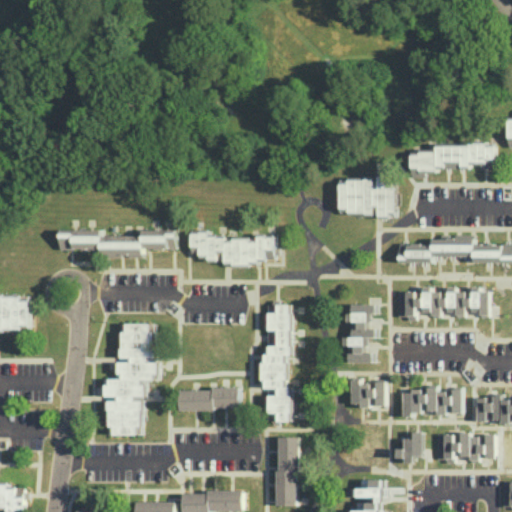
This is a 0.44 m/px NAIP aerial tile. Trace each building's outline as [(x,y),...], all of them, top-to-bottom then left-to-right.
[(498,168),(498,145),(489,145),(489,141),(440,142),(440,151),(415,151),(415,170),(474,169),(474,163),(484,163),(484,168),(498,168)] [(344,212),(369,212),(369,215),(378,215),(378,205),(382,205),(382,216),(399,215),(399,174),(380,175),(380,176),(343,177),(344,212)] [(63,229),(63,248),(105,247),(105,255),(147,255),(147,247),(180,247),(180,228),(145,228),(145,234),(105,234),(105,229),(63,229)] [(279,233),(261,232),(261,236),(233,235),(233,232),(196,230),(195,256),(211,256),(210,262),(254,264),(255,260),(278,261),(279,233)] [(511,260),(511,242),(478,243),(478,235),(436,235),(436,242),(403,242),(403,261),(437,261),(437,255),(478,255),(478,261),(511,260)] [(402,290),(402,317),(419,318),(419,306),(423,306),(438,315),(441,316),(447,306),(460,314),(469,314),(469,306),(475,306),(475,308),(485,314),(492,314),(492,293),(475,282),(475,296),(468,296),(468,290),(459,290),(459,285),(451,285),(451,296),(444,296),(444,290),(436,290),(436,286),(427,286),(426,296),(420,296),(420,290),(402,290)] [(0,328),(33,328),(32,293),(0,293),(0,328)] [(379,303),(355,302),(355,311),(350,311),(350,320),(358,321),(355,326),(355,336),(348,336),(347,344),(359,345),(358,352),(352,352),(352,360),(376,361),(376,352),(367,352),(373,338),(373,336),(378,336),(379,329),(371,326),(379,307),(379,303)] [(265,386),(281,387),(281,394),(269,394),(269,411),(281,412),(281,420),(296,420),(297,386),(292,386),(292,362),(296,362),(297,303),(270,303),(270,352),(265,352),(265,386)] [(148,433),(146,379),(160,378),(158,322),(123,323),(124,358),(121,358),(122,379),(105,380),(106,397),(111,397),(112,434),(148,433)] [(389,404),(389,380),(379,380),(379,384),(365,384),(365,376),(355,376),(355,402),(365,402),(365,406),(373,406),(373,396),(379,396),(379,404),(389,404)] [(407,390),(407,413),(425,413),(425,401),(432,401),(432,412),(450,411),(449,404),(456,404),(456,411),(465,411),(465,387),(456,387),(456,391),(441,391),(441,383),(431,384),(431,390),(407,390)] [(183,408),(243,407),(243,387),(183,387),(183,408)] [(480,397),(480,420),(490,420),(490,411),(496,411),(496,418),(505,418),(505,423),(511,422),(511,398),(505,398),(505,392),(496,392),(496,398),(480,397)] [(426,430),(417,430),(417,438),(408,438),(408,447),(401,447),(401,459),(417,459),(417,455),(426,455),(426,430)] [(440,458),(448,458),(448,461),(457,461),(457,453),(473,453),(473,459),(482,459),(482,455),(497,455),(497,433),(488,433),(488,442),(482,442),(482,435),(474,435),(474,431),(464,431),(464,440),(458,440),(458,433),(440,433),(440,458)] [(301,435),(280,436),(281,504),(302,504),(301,435)] [(360,478),(360,495),(389,495),(390,479),(360,478)] [(0,507),(9,507),(9,511),(28,511),(27,486),(11,486),(11,481),(0,480),(0,507)] [(187,490),(187,511),(246,510),(246,490),(187,490)] [(140,501),(139,511),(179,511),(179,500),(140,501)] [(359,501),(359,509),(355,509),(354,511),(386,511),(386,501),(359,501)]
